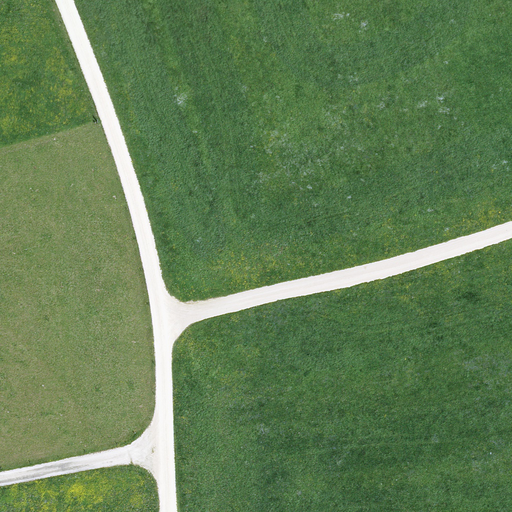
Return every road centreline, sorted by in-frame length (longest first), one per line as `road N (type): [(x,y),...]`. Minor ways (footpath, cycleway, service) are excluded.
road 1 (track): [(62,0),(123,162),(163,317),(165,511)]
road 2 (track): [(0,481),(162,453)]
